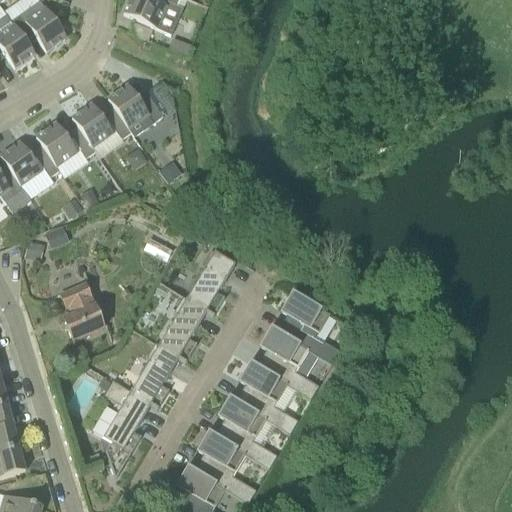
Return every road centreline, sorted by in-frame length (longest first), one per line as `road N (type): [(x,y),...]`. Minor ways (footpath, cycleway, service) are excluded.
road 1 (residential): [(264,282),(119,511)]
road 2 (residential): [(74,511),(0,289)]
road 3 (residential): [(102,0),(92,56),(0,114)]
